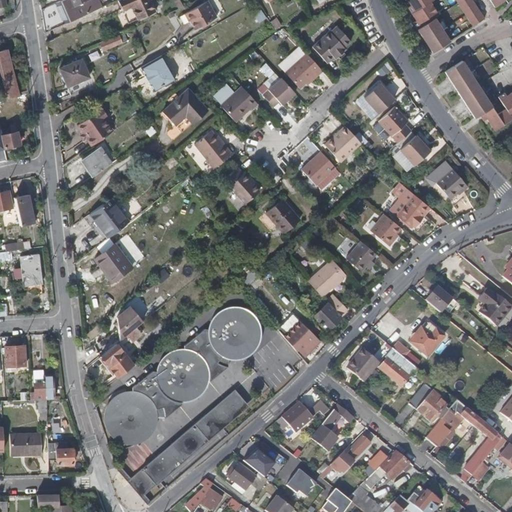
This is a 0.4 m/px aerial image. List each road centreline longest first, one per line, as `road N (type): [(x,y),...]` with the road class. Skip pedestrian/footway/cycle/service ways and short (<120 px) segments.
road 1 (residential): [(511,213),(429,256),(313,371)]
road 2 (unclassified): [(485,511),(313,371)]
road 3 (residential): [(313,371),(154,511)]
road 4 (residential): [(394,43),(270,158)]
road 5 (residential): [(105,481),(76,395),(68,324)]
road 6 (residential): [(68,324),(51,163)]
road 7 (residential): [(417,79),(511,207)]
road 8 (residential): [(51,163),(31,22)]
